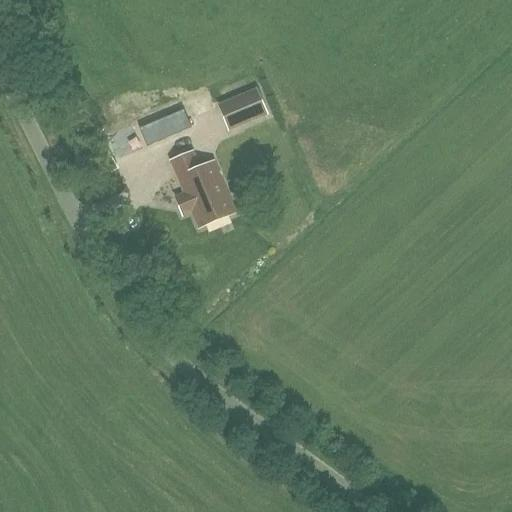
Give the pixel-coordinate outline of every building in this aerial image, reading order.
[(32,60),(48,51),(41,38),(25,47),(32,60)] [(256,92),(219,107),(229,130),(266,115),(256,92)] [(183,111),(139,130),(147,148),(191,129),(183,111)] [(96,181),(117,169),(104,147),(83,159),(96,181)] [(200,228),(234,214),(212,164),(198,170),(191,154),(172,162),(186,195),(175,200),(182,215),(192,211),(200,228)]
